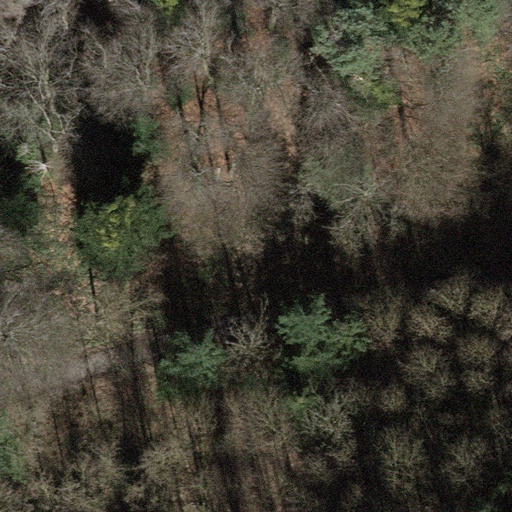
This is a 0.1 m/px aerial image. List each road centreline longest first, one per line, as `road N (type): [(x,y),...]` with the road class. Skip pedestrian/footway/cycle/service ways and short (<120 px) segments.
road 1 (track): [(0,363),(511,210)]
road 2 (motorway): [(126,0),(111,511)]
road 3 (motorway): [(371,511),(381,0)]
